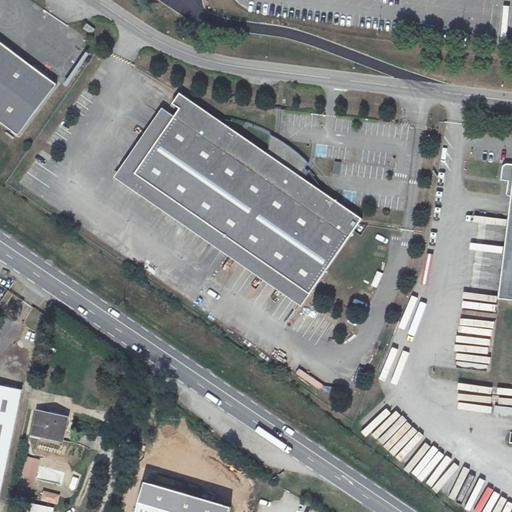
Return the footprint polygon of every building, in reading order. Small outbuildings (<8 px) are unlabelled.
[(95,29),(87,23),(83,28),(92,34),(95,29)] [(57,85),(0,42),(0,122),(18,136),(57,85)] [(284,146),(270,145),(269,154),(180,93),(173,104),(180,109),(175,116),(135,174),(311,295),(363,219),(300,176),(309,163),(298,153),(285,142),(284,146)] [(163,108),(123,166),(135,174),(175,116),(163,108)] [(270,134),(270,145),(284,146),(285,142),(282,141),(270,134)] [(511,302),(511,165),(507,165),(505,166),(503,167),(501,170),(500,182),(507,183),(506,195),(507,197),(511,198),(498,301),(511,302)] [(135,174),(123,166),(115,177),(303,307),(311,295),(135,174)] [(0,379),(0,476),(19,384),(0,379)] [(32,404),(28,426),(54,432),(59,410),(32,404)] [(16,493),(31,496),(41,459),(26,456),(16,493)] [(229,511),(231,507),(145,482),(136,511),(229,511)] [(57,505),(60,495),(45,490),(42,500),(57,505)] [(53,511),(54,508),(30,503),(28,511),(53,511)]
